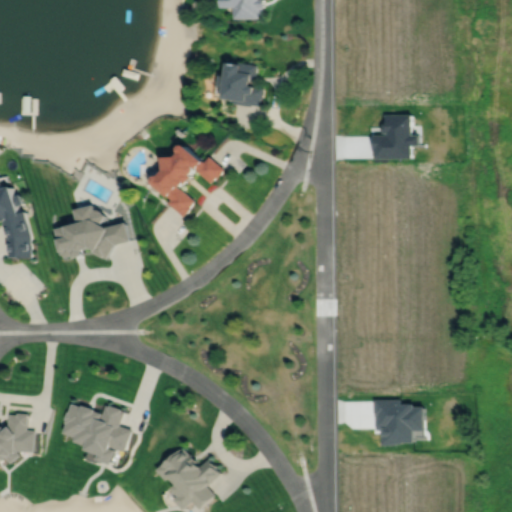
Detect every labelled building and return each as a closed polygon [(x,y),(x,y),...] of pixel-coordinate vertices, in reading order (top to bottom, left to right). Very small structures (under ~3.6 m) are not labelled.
[(225,0),(225,8),(237,8),(237,19),(259,18),(259,15),(264,15),(264,8),(266,8),(266,0),(225,0)] [(230,61),(228,73),(220,72),(219,84),(226,85),(224,94),(235,96),(235,101),(253,104),(253,103),(261,104),(262,96),(264,96),(266,85),(256,84),(257,83),(252,82),(252,79),(256,80),(258,65),(230,61)] [(165,153),(166,166),(161,172),(157,172),(154,175),(155,179),(153,181),(160,187),(162,186),(169,192),(168,193),(173,197),(170,201),(185,214),(193,206),(192,205),(197,199),(183,186),(182,187),(179,184),(179,183),(183,183),(187,179),(188,180),(195,173),(193,172),(197,167),(213,181),(218,175),(219,176),(226,167),(211,154),(206,160),(205,159),(205,158),(187,140),(183,140),(181,143),(181,149),(178,152),(165,153)] [(0,220),(4,219),(9,237),(9,255),(17,255),(17,256),(33,256),(32,233),(25,209),(20,210),(18,204),(24,202),(21,192),(15,194),(12,182),(3,185),(0,175),(0,220)] [(56,226),(59,238),(58,238),(59,243),(58,244),(60,250),(61,249),(62,253),(65,252),(66,255),(74,253),(74,255),(84,253),(83,248),(86,248),(89,247),(92,244),(93,245),(92,246),(95,248),(95,249),(105,255),(109,256),(117,243),(132,239),(127,220),(109,224),(103,221),(108,213),(103,210),(104,209),(99,207),(96,206),(95,202),(76,207),(79,220),(67,223),(56,226)] [(73,402),(70,411),(69,410),(66,418),(67,419),(66,422),(67,422),(64,432),(78,436),(76,440),(89,445),(88,449),(101,453),(99,459),(113,464),(118,449),(113,448),(113,446),(127,451),(134,429),(121,424),(126,410),(123,409),(123,408),(111,404),(111,405),(107,404),(102,419),(101,418),(104,412),(96,409),(96,408),(83,404),(82,406),(73,402)] [(0,457),(5,458),(6,455),(7,455),(13,462),(22,455),(18,451),(19,450),(36,451),(37,430),(28,429),(30,413),(19,412),(19,414),(10,413),(9,426),(6,429),(6,426),(0,425),(0,457)] [(182,448),(159,469),(169,480),(173,476),(179,483),(174,488),(181,496),(177,499),(187,509),(196,501),(203,508),(218,494),(210,486),(214,482),(214,481),(223,472),(219,467),(220,466),(212,457),(203,465),(199,461),(200,460),(194,453),(193,454),(187,448),(184,450),(182,448)]
